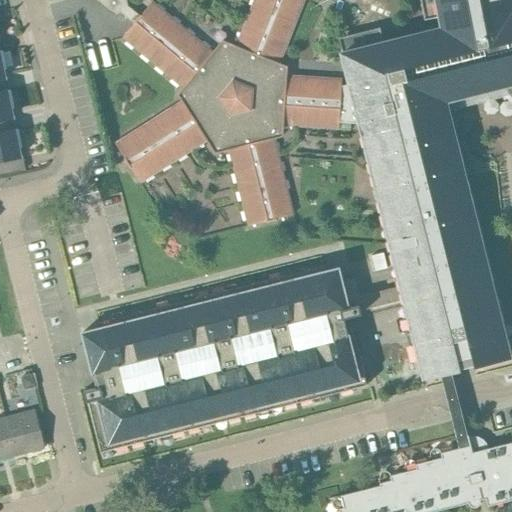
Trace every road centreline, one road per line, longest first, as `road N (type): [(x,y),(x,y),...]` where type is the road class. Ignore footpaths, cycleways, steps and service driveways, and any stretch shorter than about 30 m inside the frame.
road 1 (residential): [(77,495),(511,385)]
road 2 (residential): [(4,207),(77,495)]
road 3 (residential): [(34,0),(74,177),(4,207)]
